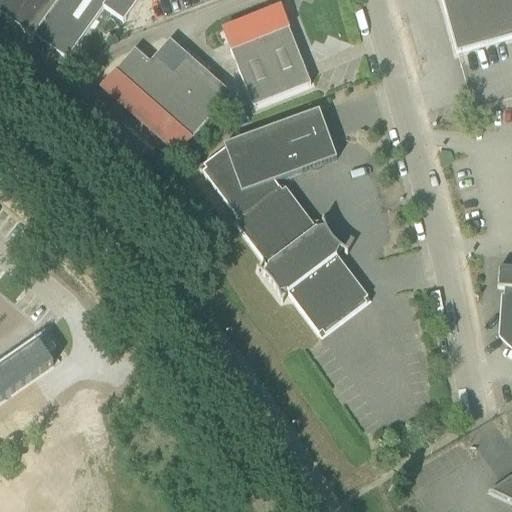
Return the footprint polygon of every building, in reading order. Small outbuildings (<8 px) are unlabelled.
[(0,0),(0,17),(5,22),(33,41),(35,39),(67,62),(103,11),(123,25),(141,0),(0,0)] [(511,0),(441,0),(457,56),(511,40),(511,0)] [(307,77),(281,13),(267,18),(242,28),(249,45),(230,52),(235,65),(253,110),(311,87),(307,77)] [(232,97),(170,43),(150,65),(135,52),(114,76),(144,103),(132,116),(164,144),(175,131),(190,144),(232,97)] [(268,282),(269,283),(272,287),(332,242),(330,239),(329,236),(327,233),(326,230),(317,232),(283,187),(280,183),(336,163),(319,114),(224,150),(225,153),(199,172),(238,222),(234,225),(268,270),(264,278),(268,282)] [(275,291),(278,295),(279,297),(288,296),(322,341),(371,304),(337,259),(342,251),(339,249),(337,247),(333,243),(332,242),(272,287),(275,291)] [(511,347),(511,271),(499,270),(497,290),(506,291),(503,339),(511,347)] [(43,336),(0,366),(0,404),(53,368),(44,355),(53,350),(43,336)] [(511,478),(491,493),(511,503),(511,478)]
